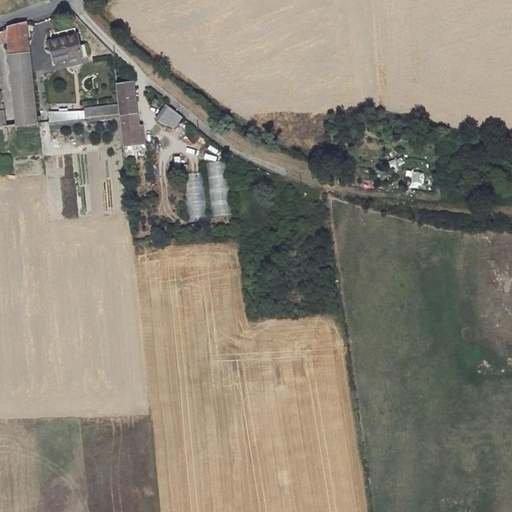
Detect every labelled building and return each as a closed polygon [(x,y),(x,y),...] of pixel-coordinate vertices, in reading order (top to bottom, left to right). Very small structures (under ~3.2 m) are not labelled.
[(19,26),(8,28),(14,89),(33,87),(26,24),(19,26)] [(78,35),(52,42),(57,62),(84,55),(78,35)] [(76,72),(53,73),(54,112),(78,111),(76,72)] [(134,83),(118,84),(125,146),(144,144),(143,136),(140,136),(134,83)] [(33,87),(14,89),(17,125),(37,124),(33,87)] [(119,107),(103,108),(104,117),(120,115),(119,107)] [(172,109),(164,120),(173,128),(182,117),(172,109)] [(18,156),(22,215),(41,213),(38,155),(18,156)] [(226,162),(209,162),(209,216),(227,216),(226,162)] [(404,178),(421,179),(422,172),(405,171),(404,178)] [(187,221),(204,220),(202,173),(184,174),(187,221)] [(285,196),(294,201),(309,200),(308,186),(284,180),(285,196)] [(309,200),(294,201),(295,231),(286,232),(287,237),(310,237),(309,200)]
